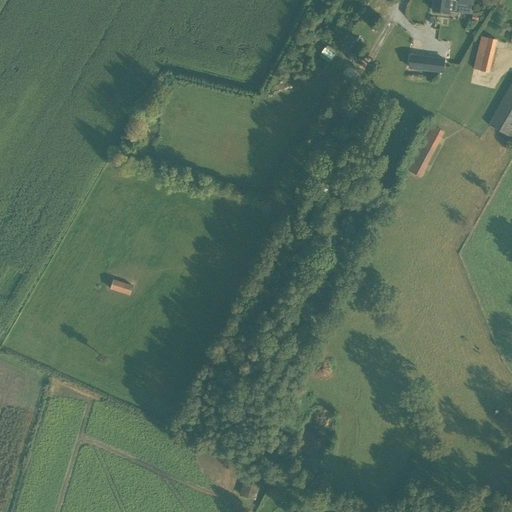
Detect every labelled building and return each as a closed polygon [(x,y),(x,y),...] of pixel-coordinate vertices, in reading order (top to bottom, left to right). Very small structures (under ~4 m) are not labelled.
[(458,11),(459,2),(474,4),(474,0),(433,0),(433,10),(449,12),(449,10),(458,11)] [(473,68),(490,71),(497,39),(480,36),(473,68)] [(410,55),(408,70),(431,73),(433,58),(410,55)] [(511,83),(494,116),(489,124),(511,136),(511,133),(511,83)] [(407,170),(421,177),(445,131),(432,124),(407,170)] [(109,288),(129,295),(132,285),(112,279),(109,288)] [(253,473),(246,472),(240,495),(256,499),(261,481),(251,478),(253,473)]
